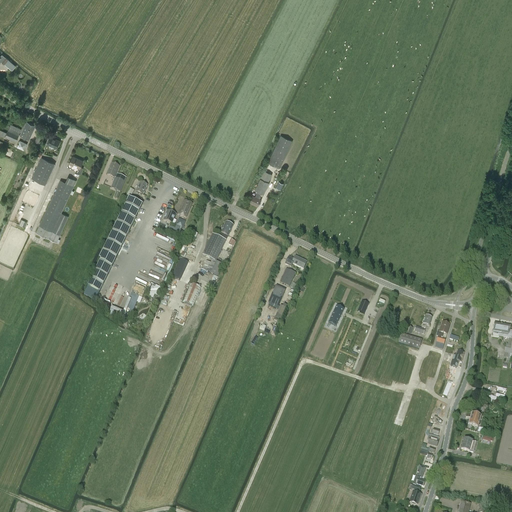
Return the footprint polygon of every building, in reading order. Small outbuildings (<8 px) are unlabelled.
[(29,140),(36,126),(27,121),(20,135),(29,140)] [(16,142),(19,135),(21,130),(11,125),(8,130),(7,133),(0,130),(0,135),(5,138),(5,137),(16,142)] [(279,168),(292,141),(281,136),(268,163),(279,168)] [(50,137),(47,144),(56,148),(60,141),(50,137)] [(19,140),(17,147),(25,150),(27,143),(19,140)] [(80,167),(83,161),(73,156),(69,164),(79,169),(77,173),(80,175),(83,169),(80,167)] [(45,185),(55,164),(41,158),(32,178),(45,185)] [(116,174),(119,167),(112,163),(107,175),(114,178),(114,179),(115,179),(111,188),(117,191),(114,197),(118,199),(126,178),(116,174)] [(268,181),(272,175),(263,171),(260,177),(268,181)] [(56,243),(68,217),(61,213),(76,181),(68,177),(65,183),(61,181),(36,233),(56,243)] [(259,199),(262,194),(264,195),(269,183),(260,179),(255,191),(258,192),(255,197),(253,196),(249,202),(258,207),(261,200),(259,199)] [(143,195),(147,186),(141,182),(136,192),(143,195)] [(88,288),(99,293),(143,204),(129,198),(99,260),(100,261),(88,288)] [(192,204),(184,200),(178,215),(186,219),(192,204)] [(176,215),(167,211),(163,221),(172,224),(176,215)] [(27,222),(21,219),(19,225),(25,228),(27,222)] [(183,228),(185,222),(178,219),(176,225),(175,229),(174,232),(180,235),(183,236),(184,233),(181,231),(182,228),(183,228)] [(220,232),(218,236),(213,234),(202,255),(212,260),(211,263),(206,261),(202,269),(218,277),(224,264),(222,263),(222,264),(216,262),(226,240),(222,238),(224,235),(228,237),(233,226),(226,222),(224,227),(223,226),(222,226),(221,228),(222,229),(222,230),(221,233),(220,232)] [(189,238),(188,242),(193,245),(195,241),(198,234),(192,232),(189,238)] [(291,267),(293,265),(301,268),(302,265),(305,266),(307,263),(295,257),(294,260),(289,257),(285,264),(291,267)] [(180,281),(188,263),(180,259),(172,277),(180,281)] [(290,287),(296,273),(286,269),(280,283),(290,287)] [(158,296),(161,287),(157,286),(159,283),(146,278),(145,280),(138,277),(135,284),(150,289),(148,295),(154,297),(155,294),(158,296)] [(336,284),(343,288),(346,282),(339,279),(336,284)] [(190,283),(182,302),(193,306),(201,287),(190,283)] [(276,287),(273,293),(280,296),(283,290),(276,287)] [(113,305),(117,293),(109,290),(107,296),(104,295),(103,299),(107,300),(106,302),(113,305)] [(280,296),(273,293),(269,302),(279,306),(283,297),(280,296)] [(361,301),(357,311),(364,315),(369,305),(361,301)] [(336,306),(329,323),(337,327),(345,310),(336,306)] [(120,319),(123,312),(112,307),(109,315),(120,319)] [(432,318),(425,316),(422,328),(425,329),(426,326),(429,327),(432,318)] [(436,336),(438,337),(443,338),(444,334),(447,335),(450,325),(442,323),(439,332),(437,332),(436,336)] [(499,337),(502,338),(503,333),(502,333),(503,325),(495,323),(493,335),(500,336),(499,337)] [(511,326),(503,325),(502,333),(503,333),(502,338),(511,339),(511,335),(511,332),(509,332),(511,326)] [(422,341),(401,334),(398,344),(419,350),(422,341)] [(456,345),(459,338),(451,335),(448,343),(456,345)] [(443,338),(438,337),(435,348),(442,350),(445,339),(443,338)] [(411,381),(417,356),(401,351),(394,377),(411,381)] [(432,351),(426,374),(436,376),(442,353),(432,351)] [(457,351),(455,361),(461,362),(464,353),(457,351)] [(478,428),(481,416),(472,414),(470,418),(466,417),(465,420),(470,421),(468,425),(478,428)] [(430,435),(429,435),(427,440),(429,441),(428,444),(436,447),(438,441),(439,438),(430,435)] [(461,450),(473,453),(476,442),(464,439),(461,450)] [(415,476),(413,485),(416,486),(416,484),(424,487),(425,482),(419,480),(420,478),(421,478),(423,473),(424,473),(425,468),(420,467),(417,477),(415,476)] [(421,495),(418,494),(419,492),(420,488),(412,485),(411,489),(414,490),(413,492),(409,503),(411,503),(412,504),(413,504),(414,505),(415,505),(416,505),(417,505),(419,501),(420,499),(420,498),(421,495)] [(461,502),(458,511),(468,511),(470,504),(461,502)]
